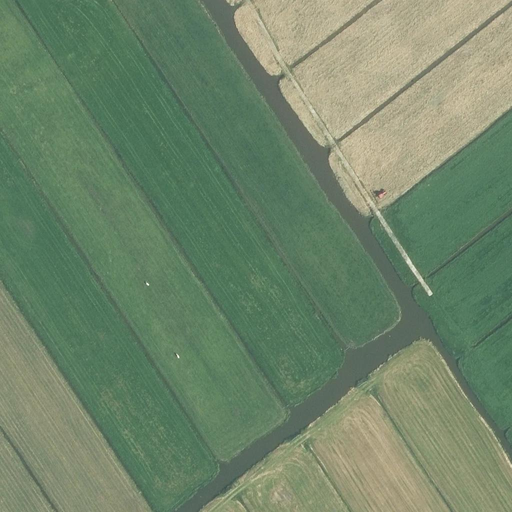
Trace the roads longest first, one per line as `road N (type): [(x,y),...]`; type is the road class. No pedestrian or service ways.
road 1 (track): [(246,0),(431,294)]
road 2 (track): [(381,375),(211,511)]
